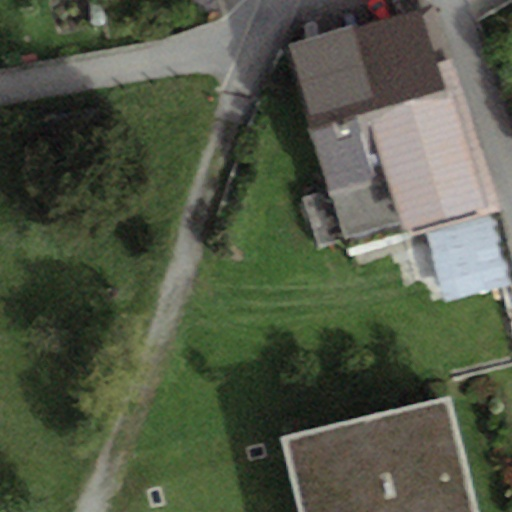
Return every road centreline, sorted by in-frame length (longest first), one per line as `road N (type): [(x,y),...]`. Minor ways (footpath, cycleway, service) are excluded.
road 1 (residential): [(255,50),(90,511)]
road 2 (residential): [(255,50),(193,50),(0,91)]
road 3 (residential): [(511,195),(449,0)]
